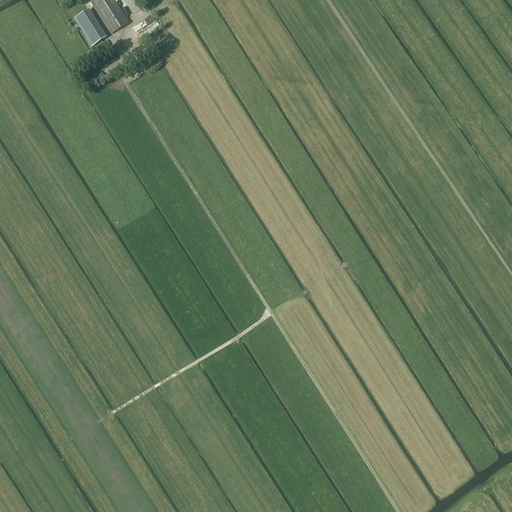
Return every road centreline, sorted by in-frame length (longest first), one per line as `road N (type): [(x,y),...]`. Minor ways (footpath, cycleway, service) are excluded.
road 1 (track): [(397,511),(127,86)]
road 2 (track): [(511,275),(327,0)]
road 3 (track): [(270,312),(103,420)]
